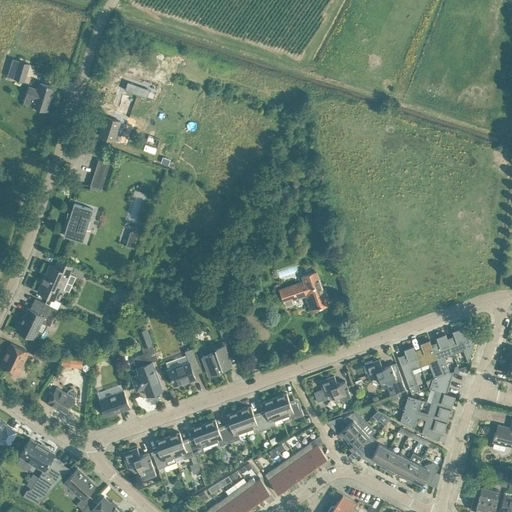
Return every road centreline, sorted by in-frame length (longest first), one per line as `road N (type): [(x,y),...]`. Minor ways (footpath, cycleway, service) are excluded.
road 1 (unclassified): [(0,317),(115,0)]
road 2 (unclassified): [(83,447),(294,371)]
road 3 (unclassified): [(294,371),(506,300)]
road 4 (unclassified): [(441,511),(506,300)]
